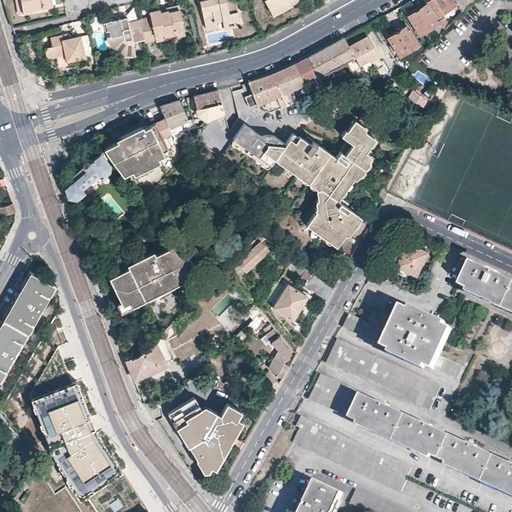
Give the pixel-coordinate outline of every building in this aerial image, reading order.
[(21,0),(25,13),(33,11),(32,8),(52,4),(51,0),(21,0)] [(216,27),(215,21),(223,19),(224,22),(224,24),(240,20),(236,0),(204,0),(200,1),(206,29),(216,27)] [(265,0),(273,15),(283,10),(279,3),(276,5),(274,6),(270,0),(265,0)] [(270,0),(274,6),(276,5),(279,3),(283,10),(292,5),(291,3),(297,0),(270,0)] [(453,0),(431,0),(428,2),(437,17),(456,5),(453,0)] [(461,0),(458,3),(463,12),(475,0),(461,0)] [(178,5),(159,9),(160,15),(168,14),(168,12),(178,9),(178,5)] [(426,5),(409,15),(421,34),(438,24),(426,5)] [(140,18),(144,38),(145,41),(155,39),(154,35),(163,33),(163,36),(176,33),(175,31),(183,29),(178,9),(168,12),(168,14),(160,15),(159,9),(150,10),(151,16),(140,18)] [(129,21),(123,22),(121,17),(106,20),(108,29),(112,28),(113,34),(111,34),(113,46),(124,51),(136,52),(134,40),(144,38),(139,18),(129,21)] [(241,26),(240,20),(224,24),(224,22),(223,19),(215,21),(216,27),(206,29),(207,33),(241,26)] [(418,43),(407,25),(388,37),(399,55),(418,43)] [(154,35),(155,39),(156,42),(184,36),(184,35),(183,29),(175,31),(176,33),(163,36),(163,33),(154,35)] [(67,51),(68,55),(68,56),(77,54),(78,59),(78,60),(87,59),(81,33),(69,36),(65,37),(63,32),(52,35),(54,43),(46,44),(49,54),(58,52),(67,51)] [(349,45),(344,36),(318,50),(309,55),(318,75),(318,76),(347,61),(354,73),(362,70),(358,63),(349,45)] [(367,36),(349,45),(358,63),(368,58),(369,61),(378,56),(367,36)] [(68,55),(67,51),(58,52),(60,62),(69,60),(68,56),(68,55)] [(318,75),(309,55),(301,59),(294,63),(304,81),(318,75)] [(304,81),(294,63),(283,67),(270,73),(280,93),(304,83),(304,81)] [(280,93),(270,73),(259,76),(249,80),(249,81),(252,91),(256,101),(257,104),(275,96),(281,107),(286,104),(280,93)] [(324,87),(321,81),(307,88),(310,94),(324,87)] [(222,101),(217,88),(205,91),(194,94),(198,113),(205,119),(215,115),(217,120),(224,113),(220,101),(222,101)] [(423,107),(429,98),(413,89),(408,98),(423,107)] [(256,101),(252,91),(244,94),(248,104),(256,101)] [(188,119),(178,99),(169,101),(160,104),(159,104),(165,117),(173,133),(182,129),(185,128),(182,122),(188,119)] [(114,160),(122,172),(131,167),(133,170),(159,157),(166,154),(164,150),(169,148),(164,137),(173,133),(165,117),(148,125),(143,128),(143,126),(141,126),(119,136),(120,138),(119,138),(120,139),(105,147),(112,158),(114,160)] [(258,132),(242,123),(231,137),(240,144),(241,143),(246,146),(244,149),(255,157),(257,156),(268,163),(273,157),(284,165),(285,163),(291,167),(292,166),(301,172),(300,173),(319,187),(315,193),(319,195),(314,201),(317,203),(313,209),(314,210),(305,223),(309,226),(310,225),(315,228),(317,226),(327,233),(325,235),(331,239),(329,241),(334,244),(344,230),(347,233),(352,226),(350,224),(358,214),(345,205),(347,201),(336,193),(349,175),(352,177),(368,154),(364,151),(367,145),(365,143),(371,135),(360,127),(362,125),(353,118),(345,128),(344,127),(340,134),(346,138),(334,154),(312,139),(309,142),(298,134),(297,136),(291,132),(284,142),(273,134),(258,132)] [(69,182),(64,186),(67,197),(76,199),(85,191),(82,188),(100,173),(105,175),(111,169),(110,163),(100,151),(89,160),(87,160),(85,159),(82,161),(83,165),(85,168),(69,182)] [(161,161),(159,157),(133,170),(134,174),(161,161)] [(85,168),(83,165),(66,179),(69,182),(85,168)] [(12,202),(0,205),(0,208),(2,214),(14,211),(12,202)] [(264,235),(259,232),(225,266),(235,279),(268,249),(260,239),(264,235)] [(427,250),(406,239),(394,264),(415,274),(427,250)] [(136,262),(135,259),(130,261),(127,265),(128,267),(109,276),(123,304),(156,288),(158,293),(178,283),(176,278),(196,269),(182,241),(156,253),(155,252),(152,251),(147,253),(148,256),(136,262)] [(147,253),(135,259),(136,262),(148,256),(147,253)] [(293,257),(289,254),(283,262),(287,265),(293,257)] [(287,265),(289,267),(308,281),(314,273),(293,257),(287,265)] [(511,280),(495,272),(472,262),(461,285),(511,308),(511,280)] [(0,378),(1,379),(47,302),(56,286),(31,272),(16,298),(0,326),(0,378)] [(326,299),(333,287),(314,273),(308,281),(306,284),(326,299)] [(286,282),(271,306),(292,319),(297,310),(294,310),(304,293),(286,282)] [(156,288),(123,304),(125,309),(158,293),(156,288)] [(390,332),(387,336),(384,344),(433,367),(452,328),(402,305),(394,322),(390,332)] [(343,326),(383,344),(384,344),(387,336),(390,332),(349,313),(343,326)] [(257,315),(248,325),(257,333),(266,323),(257,315)] [(276,329),(274,326),(265,333),(268,336),(276,329)] [(288,343),(276,329),(268,336),(278,349),(269,364),(268,366),(268,367),(269,367),(270,368),(278,373),(285,360),(280,357),(288,343)] [(132,357),(126,357),(134,377),(166,362),(154,337),(152,340),(145,347),(140,352),(137,355),(134,356),(132,357)] [(440,385),(337,337),(326,361),(429,409),(440,385)] [(440,355),(434,367),(456,378),(463,365),(440,355)] [(269,369),(263,374),(270,384),(272,383),(275,377),(269,369)] [(321,373),(314,386),(321,389),(316,401),(350,417),(357,402),(361,394),(361,393),(321,373)] [(96,432),(78,381),(30,400),(50,453),(82,497),(121,469),(96,432)] [(321,389),(314,386),(311,392),(309,398),(316,401),(321,389)] [(361,394),(357,402),(350,416),(511,491),(511,463),(361,393),(361,394)] [(196,395),(171,409),(189,443),(194,451),(195,450),(200,453),(197,457),(212,466),(216,468),(230,442),(224,438),(228,432),(234,436),(240,426),(235,423),(238,417),(242,410),(227,402),(221,413),(209,407),(206,412),(203,407),(196,395)] [(189,443),(171,409),(168,410),(187,444),(189,443)] [(411,466),(301,415),(296,426),(300,428),(406,477),(411,466)] [(235,423),(240,426),(243,420),(238,417),(235,423)] [(406,477),(300,428),(293,441),(400,492),(407,477),(406,477)] [(224,438),(230,442),(234,436),(228,432),(224,438)] [(212,466),(197,457),(204,471),(208,471),(212,466)] [(333,511),(343,491),(316,479),(300,511),(333,511)] [(403,511),(357,489),(351,503),(369,511),(403,511)]
